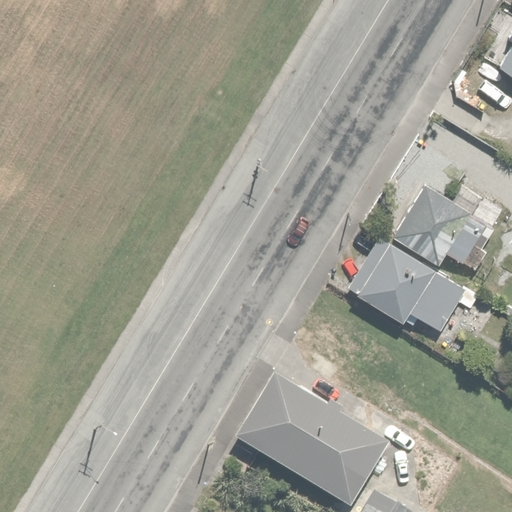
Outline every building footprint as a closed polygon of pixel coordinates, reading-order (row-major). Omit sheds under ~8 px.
[(511,15),(502,31),(510,36),(493,65),(477,55),(466,74),(503,97),(511,81),(511,15)] [(448,190),(424,176),(392,230),(436,257),(442,247),(461,259),(485,220),(469,210),(483,187),(458,172),(448,190)] [(381,242),(371,236),(345,282),(401,315),(407,304),(436,321),(459,281),(442,271),(444,268),(385,234),(381,242)] [(265,371),(229,432),(345,499),(381,438),(265,371)] [(408,511),(370,487),(353,511),(408,511)]
